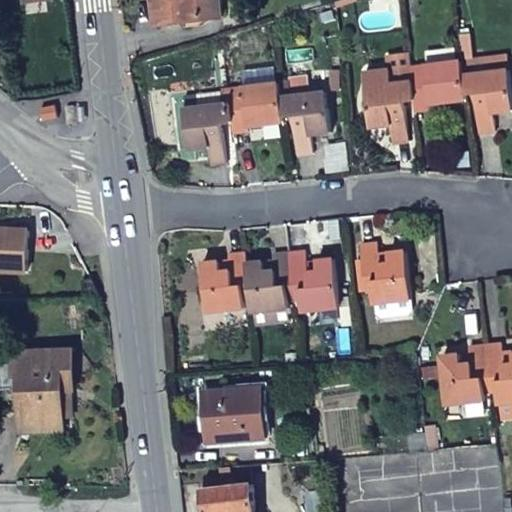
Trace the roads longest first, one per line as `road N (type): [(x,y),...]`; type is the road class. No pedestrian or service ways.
road 1 (residential): [(119,196),(219,205),(386,188),(511,197)]
road 2 (secondary): [(154,487),(120,216)]
road 3 (secondary): [(114,159),(94,0)]
road 4 (residential): [(154,487),(0,492)]
